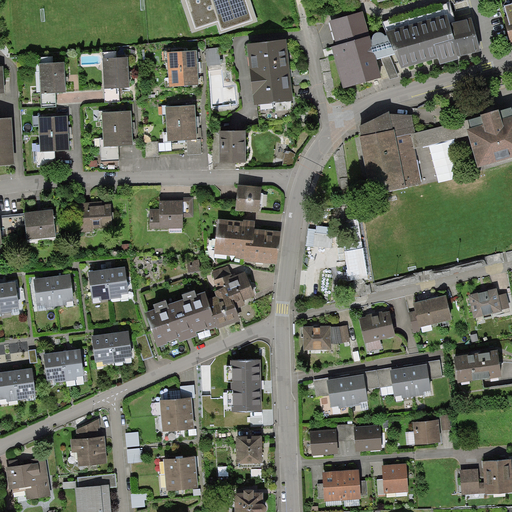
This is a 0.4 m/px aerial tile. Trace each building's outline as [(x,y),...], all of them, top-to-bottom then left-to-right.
[(178,0),(191,39),(208,33),(196,0),(212,0),(216,9),(223,7),(230,28),(247,22),(239,0),(178,0)] [(363,12),(329,21),(337,47),(332,49),(343,87),(381,76),(376,60),(381,58),(390,80),(399,77),(390,56),(395,55),(402,69),(437,59),(438,59),(440,64),(465,57),(464,55),(480,51),(470,18),(453,23),(450,12),(370,36),(363,12)] [(290,41),(250,46),(258,106),(298,101),(290,41)] [(206,48),(207,66),(219,65),(218,48),(206,48)] [(197,50),(167,52),(169,87),(199,85),(198,73),(201,73),(200,62),(198,62),(197,50)] [(128,57),(102,58),(105,103),(120,102),(119,88),(130,88),(128,57)] [(65,62),(39,63),(41,108),(57,107),(56,93),(66,93),(65,62)] [(395,116),(360,124),(377,193),(422,182),(413,148),(471,134),(481,171),(511,161),(511,104),(467,116),(467,122),(418,132),(415,115),(395,116)] [(195,105),(165,106),(167,142),(187,140),(188,155),(202,154),(201,139),(197,139),(195,105)] [(132,111),(102,112),(103,138),(100,138),(101,162),(120,161),(119,146),(133,146),(132,111)] [(68,116),(38,117),(39,143),(36,143),(38,167),(56,166),(55,151),(70,151),(68,116)] [(12,118),(0,118),(0,166),(14,165),(12,118)] [(246,131),(219,131),(220,163),(246,163),(246,131)] [(261,187),(238,185),(235,210),(259,213),(261,187)] [(159,209),(149,209),(150,229),(183,228),(183,217),(193,217),(193,197),(159,198),(159,209)] [(102,201),(76,203),(77,225),(80,224),(81,232),(112,231),(111,204),(102,204),(102,201)] [(53,210),(24,213),(27,240),(56,237),(53,210)] [(496,268),(511,264),(511,247),(374,283),(367,275),(355,216),(339,219),(349,278),(371,299),(496,268)] [(243,221),(217,219),(214,254),(236,257),(236,258),(244,259),(244,262),(277,265),(280,231),(254,229),(255,221),(243,220),(243,221)] [(187,261),(188,273),(200,271),(199,259),(187,261)] [(216,296),(207,299),(213,315),(211,316),(216,327),(216,329),(240,320),(236,309),(245,306),(244,301),(254,297),(245,271),(235,275),(233,276),(229,265),(211,272),(218,290),(214,291),(216,296)] [(125,267),(88,272),(92,299),(99,298),(99,300),(122,298),(121,295),(129,294),(125,267)] [(71,274),(33,279),(37,306),(44,305),(45,308),(67,305),(67,302),(74,301),(71,274)] [(16,282),(0,283),(0,314),(11,313),(11,315),(19,314),(18,309),(19,308),(16,282)] [(155,309),(145,313),(158,348),(168,344),(167,342),(178,339),(179,343),(198,336),(196,332),(206,329),(207,330),(216,327),(211,316),(213,315),(207,299),(204,292),(196,295),(195,290),(181,295),(183,299),(167,305),(166,300),(153,305),(155,309)] [(498,290),(467,297),(473,324),(511,315),(511,314),(508,296),(500,298),(498,290)] [(447,296),(415,304),(418,314),(410,316),(414,334),(425,332),(423,327),(453,319),(447,296)] [(393,314),(360,322),(368,354),(385,349),(382,340),(398,336),(393,314)] [(348,327),(302,329),(302,352),(335,352),(334,344),(352,342),(348,327)] [(128,331),(92,336),(95,363),(103,362),(103,364),(126,361),(125,359),(132,358),(128,331)] [(28,350),(30,364),(38,363),(36,349),(28,350)] [(80,349),(43,354),(47,381),(53,380),(54,383),(77,380),(76,377),(84,376),(80,349)] [(498,350),(454,357),(458,383),(502,377),(498,350)] [(232,364),(233,411),(260,411),(259,363),(232,364)] [(390,370),(394,397),(401,396),(402,399),(424,395),(424,392),(431,391),(427,364),(390,370)] [(32,368),(0,372),(0,399),(6,399),(6,402),(29,399),(29,396),(36,395),(32,368)] [(364,374),(327,380),(331,407),(339,406),(339,409),(361,405),(360,402),(368,401),(364,374)] [(192,397),(160,400),(162,432),(195,429),(192,397)] [(77,439),(71,439),(71,453),(77,452),(78,466),(107,464),(105,436),(99,437),(98,428),(101,428),(99,419),(76,429),(77,439)] [(438,422),(414,424),(416,444),(440,442),(438,422)] [(380,426),(355,428),(357,451),(382,449),(380,426)] [(335,430),(312,432),(313,455),(337,453),(335,430)] [(127,447),(140,446),(139,432),(126,433),(127,447)] [(262,436),(236,436),(237,464),(263,463),(262,436)] [(127,449),(128,463),(141,462),(140,448),(127,449)] [(196,456),(163,459),(166,491),(198,488),(196,456)] [(51,496),(46,457),(31,459),(31,464),(19,465),(18,460),(9,461),(9,467),(6,467),(9,490),(13,489),(13,493),(25,491),(27,499),(51,496)] [(483,467),(461,468),(462,494),(511,490),(511,489),(510,457),(482,459),(483,467)] [(406,465),(384,467),(386,493),(408,491),(406,465)] [(358,472),(324,474),(326,500),(359,498),(358,472)] [(116,474),(77,477),(78,487),(75,488),(77,511),(111,511),(110,488),(117,487),(116,474)] [(244,493),(234,493),(234,511),(265,511),(267,511),(267,508),(267,506),(265,504),(263,503),(263,493),(254,493),(254,490),(244,490),(244,493)] [(149,500),(148,492),(130,494),(132,508),(145,507),(145,500),(149,500)]
